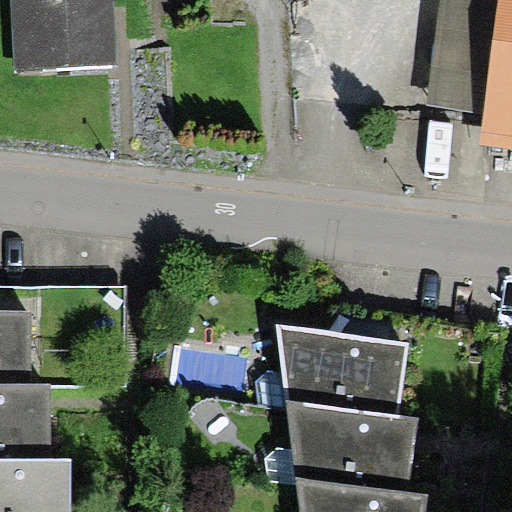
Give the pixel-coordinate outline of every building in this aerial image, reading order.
[(111,0),(9,0),(12,73),(114,69),(111,0)] [(511,0),(495,0),(494,12),(480,125),(477,153),(511,157),(511,0)] [(480,125),(494,12),(436,5),(422,118),(480,125)] [(0,397),(23,394),(10,315),(0,316),(0,397)] [(392,426),(393,346),(288,345),(286,425),(392,426)] [(36,392),(23,394),(0,397),(0,477),(48,470),(36,392)] [(405,426),(392,426),(286,425),(285,503),(403,505),(405,426)] [(65,511),(58,468),(48,470),(0,477),(0,511),(65,511)] [(413,511),(414,505),(403,505),(285,503),(285,511),(413,511)]
